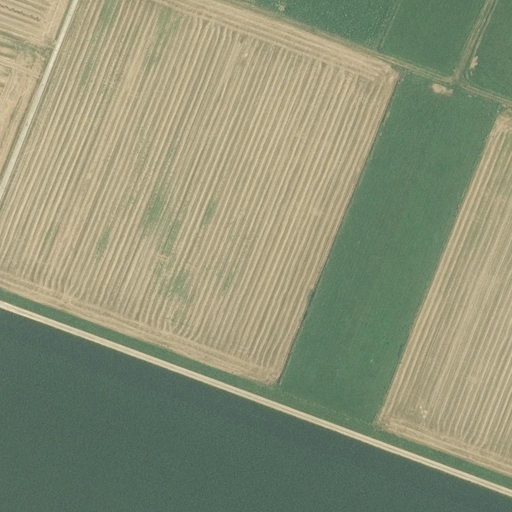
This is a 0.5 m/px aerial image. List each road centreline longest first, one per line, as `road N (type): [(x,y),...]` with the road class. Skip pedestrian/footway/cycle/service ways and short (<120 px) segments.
road 1 (track): [(0,305),(511,496)]
road 2 (track): [(227,0),(511,104)]
road 3 (track): [(77,0),(0,209)]
